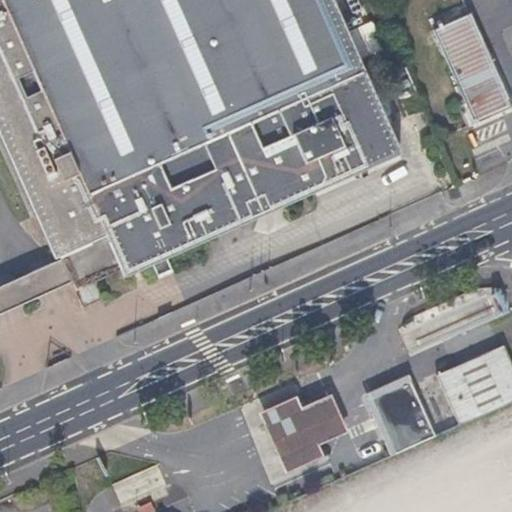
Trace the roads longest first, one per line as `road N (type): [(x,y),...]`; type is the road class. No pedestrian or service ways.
road 1 (secondary): [(511,214),(0,446)]
road 2 (unknown): [(511,448),(383,511)]
